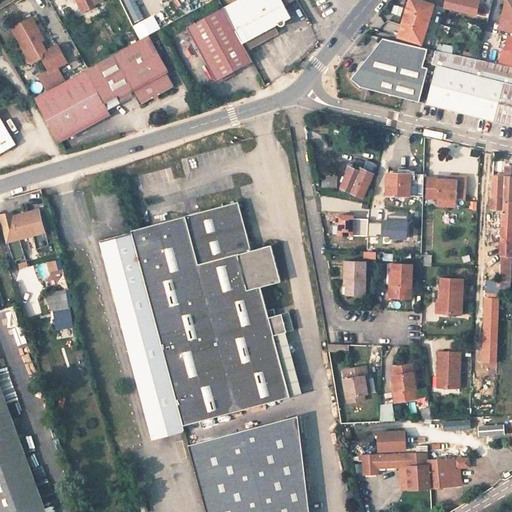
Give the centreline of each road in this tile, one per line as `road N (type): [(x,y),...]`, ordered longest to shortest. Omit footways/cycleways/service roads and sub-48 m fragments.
road 1 (unknown): [(182,511),(147,457),(101,284),(59,168)]
road 2 (unclassified): [(0,186),(275,102),(300,87)]
road 3 (residential): [(397,326),(331,321),(296,129),(300,87)]
road 4 (residential): [(300,87),(331,107),(511,148)]
road 5 (unknown): [(0,326),(66,511)]
